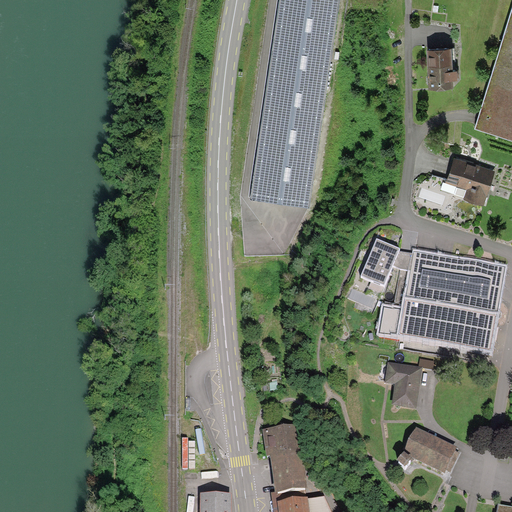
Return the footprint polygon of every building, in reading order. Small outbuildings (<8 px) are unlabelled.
[(278,0),(250,193),(310,202),(338,0),(278,0)] [(511,3),(475,123),(511,134),(511,3)] [(428,45),(429,86),(454,85),(453,77),(458,77),(458,67),(453,67),(452,44),(428,45)] [(494,168),(454,155),(445,181),(467,188),(464,197),(483,203),(494,168)] [(399,250),(377,241),(362,277),(384,287),(392,266),(399,252),(399,250)] [(386,302),(381,333),(490,351),(504,266),(422,253),(414,251),(413,255),(399,252),(392,266),(400,270),(394,304),(386,302)] [(341,341),(339,352),(348,354),(350,342),(341,341)] [(392,405),(416,409),(420,385),(422,368),(388,364),(385,383),(395,384),(392,405)] [(276,493),(276,494),(306,490),(308,489),(305,472),(302,451),(310,450),(306,424),(263,430),(267,458),(271,457),(274,477),(276,493)] [(456,448),(417,428),(404,454),(413,460),(443,475),(456,448)] [(413,460),(404,454),(398,462),(406,469),(413,460)] [(331,511),(325,498),(307,500),(306,490),(276,494),(276,493),(271,494),(274,511),(331,511)] [(202,494),(201,511),(230,511),(231,495),(202,494)]
